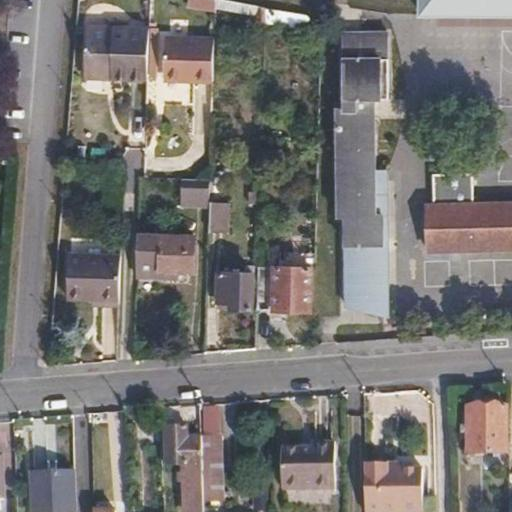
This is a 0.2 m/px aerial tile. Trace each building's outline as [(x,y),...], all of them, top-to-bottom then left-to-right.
[(511,0),(424,0),(425,14),(511,13),(511,0)] [(348,248),(386,248),(386,182),(378,182),(377,100),(390,100),(391,34),(347,34),(346,109),(340,110),(341,217),(348,217),(348,248)] [(215,79),(216,40),(170,40),(169,74),(196,74),(196,79),(215,79)] [(115,95),(117,45),(89,45),(88,95),(115,95)] [(150,45),(117,45),(115,95),(149,95),(150,45)] [(429,205),(431,249),(511,246),(511,202),(477,204),(476,172),(437,174),(437,205),(429,205)] [(210,210),(211,201),(211,184),(183,183),(183,209),(210,210)] [(210,210),(210,230),(225,231),(226,201),(211,201),(210,210)] [(139,239),(137,279),(158,280),(159,240),(139,239)] [(159,240),(158,280),(177,281),(177,274),(193,275),(194,242),(159,240)] [(386,317),(386,248),(348,248),(348,306),(386,317)] [(70,301),(107,300),(109,256),(71,257),(70,301)] [(109,256),(107,300),(121,300),(121,256),(109,256)] [(302,261),(289,260),(289,268),(275,267),(275,311),(313,313),(314,269),(301,268),(302,261)] [(255,273),(221,271),(220,301),(232,302),(232,309),(254,310),(255,273)] [(102,306),(100,352),(118,353),(120,307),(102,306)] [(508,453),(507,406),(469,406),(470,453),(508,453)] [(185,467),(187,511),(206,511),(204,441),(189,441),(189,429),(167,430),(169,467),(185,467)] [(78,480),(77,439),(37,440),(39,481),(78,480)] [(339,489),(337,442),(317,442),(317,446),(285,446),(286,490),(339,489)] [(388,463),(368,463),(368,486),(367,511),(424,511),(425,469),(403,469),(389,470),(388,463)]
